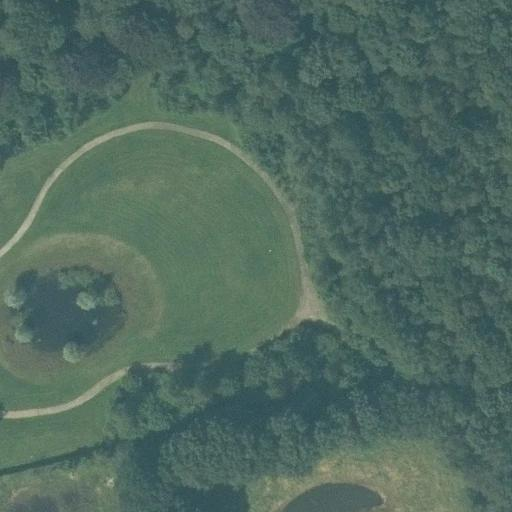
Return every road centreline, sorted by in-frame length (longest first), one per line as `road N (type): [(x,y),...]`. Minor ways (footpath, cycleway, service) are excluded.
road 1 (track): [(511,340),(299,0)]
road 2 (track): [(223,0),(0,38)]
